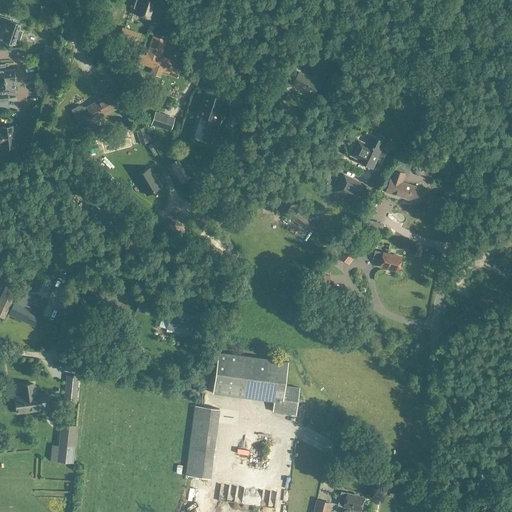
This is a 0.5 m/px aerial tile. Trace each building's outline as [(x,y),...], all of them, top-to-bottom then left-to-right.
[(135,0),(133,8),(138,10),(137,14),(155,20),(160,4),(156,3),(157,0),(155,0),(135,0)] [(10,19),(0,16),(0,33),(4,35),(2,39),(14,43),(16,38),(20,40),(23,31),(19,29),(20,25),(9,21),(10,19)] [(118,40),(137,47),(138,47),(142,34),(122,28),(118,40)] [(148,53),(144,65),(153,68),(151,73),(161,76),(163,71),(168,73),(170,68),(171,68),(173,61),(161,57),(166,42),(153,38),(148,50),(147,53),(148,53)] [(0,81),(14,81),(13,69),(5,70),(5,64),(0,64),(0,81)] [(299,73),(293,84),(312,94),(318,84),(299,73)] [(206,88),(210,77),(203,74),(198,85),(206,88)] [(14,81),(0,81),(0,99),(8,99),(8,92),(15,92),(13,81),(14,81)] [(72,112),(70,112),(72,117),(74,116),(81,128),(91,130),(94,128),(89,119),(92,117),(94,121),(120,107),(119,106),(123,109),(130,121),(136,119),(122,93),(114,97),(112,94),(87,107),(79,106),(71,110),(72,112)] [(204,134),(217,138),(222,125),(234,129),(240,112),(219,106),(221,100),(206,95),(199,116),(209,119),(204,134)] [(280,102),(274,110),(286,119),(292,112),(280,102)] [(173,118),(154,113),(150,125),(169,131),(173,118)] [(12,126),(1,128),(3,146),(14,145),(13,138),(20,138),(18,126),(12,127),(12,126)] [(143,128),(136,130),(140,141),(139,141),(141,145),(149,143),(143,128)] [(358,142),(352,154),(361,159),(360,161),(371,166),(374,161),(375,162),(377,157),(379,158),(382,158),(383,157),(385,153),(385,151),(384,149),(381,148),(384,142),(372,136),(367,146),(358,142)] [(31,137),(29,145),(35,147),(37,139),(31,137)] [(416,140),(401,159),(406,163),(420,144),(416,140)] [(153,143),(149,145),(154,156),(159,153),(153,143)] [(190,178),(177,160),(169,165),(181,183),(190,178)] [(147,170),(136,177),(146,195),(160,187),(153,175),(151,177),(147,170)] [(390,180),(386,192),(415,202),(419,189),(401,183),(403,176),(392,172),(388,178),(389,179),(390,180)] [(344,175),(336,193),(359,204),(367,186),(344,175)] [(109,192),(94,204),(117,233),(132,220),(109,192)] [(295,206),(288,215),(305,228),(312,218),(295,206)] [(358,230),(380,236),(383,224),(361,219),(358,230)] [(56,240),(64,239),(62,231),(55,232),(56,240)] [(57,244),(49,232),(40,238),(47,250),(57,244)] [(348,262),(358,249),(360,246),(351,239),(350,241),(344,235),(333,249),(340,255),(339,256),(348,262)] [(382,260),(380,267),(397,271),(401,257),(375,250),(373,258),(382,260)] [(15,301),(9,314),(35,326),(40,315),(45,304),(25,295),(26,292),(20,289),(14,301),(15,301)] [(138,301),(136,311),(155,315),(157,305),(138,301)] [(8,308),(1,305),(0,304),(0,314),(4,317),(8,308)] [(197,326),(199,318),(182,313),(171,310),(168,321),(166,329),(178,333),(177,335),(184,337),(184,335),(193,337),(197,326)] [(218,353),(212,393),(274,402),(273,412),(296,415),(299,389),(285,387),(288,362),(218,353)] [(75,403),(77,376),(67,376),(65,403),(75,403)] [(22,396),(15,397),(17,413),(40,410),(39,402),(49,400),(48,393),(38,394),(37,383),(21,385),(22,396)] [(195,406),(186,476),(210,479),(219,409),(195,406)] [(62,425),(59,461),(72,462),(76,427),(76,426),(62,425)] [(261,436),(248,438),(249,447),(263,445),(261,436)] [(341,492),(339,501),(344,502),(343,507),(350,508),(348,511),(359,511),(360,511),(363,498),(346,493),(346,494),(341,492)] [(285,506),(285,495),(278,494),(277,506),(285,506)] [(317,500),(313,511),(329,511),(331,504),(317,500)]
